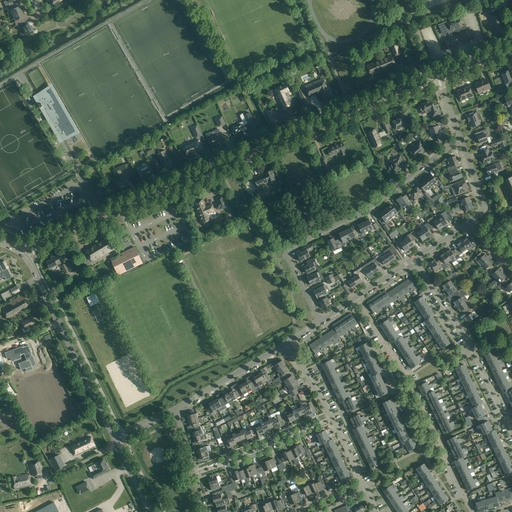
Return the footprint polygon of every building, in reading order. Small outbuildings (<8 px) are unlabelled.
[(8,0),(3,2),(6,8),(7,8),(13,5),(12,2),(15,0),(8,0)] [(10,11),(13,16),(22,12),(19,7),(21,6),(19,2),(13,5),(7,8),(9,12),(10,11)] [(490,14),(493,23),(494,23),(496,32),(503,30),(502,27),(503,27),(501,22),(502,22),(499,11),(490,14)] [(22,12),(13,16),(15,22),(14,22),(16,26),(16,25),(24,22),(28,20),(26,16),(24,17),(22,12)] [(449,37),(444,39),(448,49),(469,40),(469,39),(473,37),(469,28),(467,29),(465,25),(463,26),(459,17),(446,22),(450,32),(447,33),(449,37)] [(25,26),(24,22),(16,25),(18,29),(22,28),(23,31),(20,33),(21,36),(33,31),(31,26),(30,27),(28,24),(25,26)] [(401,55),(397,43),(389,46),(394,58),(401,55)] [(396,66),(392,56),(366,66),(370,76),(396,66)] [(511,77),(511,78),(509,70),(501,74),(506,88),(511,85),(511,77)] [(324,79),(305,86),(309,97),(320,92),(323,100),(331,97),(324,79)] [(490,89),(487,79),(482,81),(482,82),(479,83),(475,84),(479,94),(490,89)] [(289,91),(286,84),(273,91),(282,110),(294,104),(293,104),(287,92),(289,91)] [(473,95),(469,87),(466,88),(466,89),(461,90),(457,92),(461,101),(468,98),(468,97),(473,95)] [(304,98),(300,89),(295,92),(299,101),(304,98)] [(66,136),(70,134),(74,131),(50,91),(46,93),(43,95),(40,97),(39,97),(38,98),(41,104),(38,105),(40,109),(41,108),(46,117),(48,116),(61,139),(63,138),(66,136)] [(430,102),(427,103),(420,106),(422,112),(424,113),(428,111),(431,118),(440,115),(436,105),(434,106),(433,104),(430,104),(430,102)] [(280,121),(273,108),(266,112),(273,125),(280,121)] [(470,113),(466,115),(467,118),(468,122),(470,121),(470,123),(472,127),(477,126),(482,124),(481,120),(479,114),(476,115),(475,112),(470,113)] [(248,125),(254,122),(253,122),(249,113),(250,113),(244,115),(246,120),(243,121),(243,122),(239,123),(241,126),(232,130),(235,137),(240,135),(241,134),(242,136),(249,133),(246,127),(245,125),(248,124),(248,125)] [(409,124),(405,113),(400,116),(401,118),(392,122),(396,130),(409,124)] [(215,119),(219,127),(225,124),(222,116),(215,119)] [(439,132),(437,126),(430,129),(433,136),(436,135),(438,141),(434,142),(436,148),(442,143),(442,141),(444,141),(443,139),(447,138),(444,129),(439,132)] [(217,134),(208,138),(209,141),(211,147),(216,145),(216,146),(220,145),(220,144),(224,142),(221,133),(220,133),(219,129),(215,131),(217,134)] [(376,129),(367,133),(369,137),(374,149),(383,145),(379,137),(386,135),(386,134),(385,131),(378,134),(376,129)] [(489,137),(486,129),(474,134),(476,138),(477,137),(478,139),(480,144),(488,141),(487,138),(489,137)] [(491,143),(493,148),(500,145),(502,153),(508,151),(504,138),(498,140),(491,143)] [(188,145),(183,147),(187,155),(196,152),(196,151),(197,151),(198,152),(202,150),(198,141),(188,145)] [(426,150),(420,141),(414,146),(416,148),(413,150),(412,147),(408,150),(414,157),(422,151),(423,153),(426,150)] [(332,155),(339,152),(341,157),(346,155),(344,150),(345,150),(345,147),(343,143),(330,148),(330,150),(328,151),(330,156),(332,155)] [(155,153),(153,148),(147,151),(145,152),(147,157),(155,153)] [(489,152),(488,148),(481,150),(482,154),(483,153),(484,155),(481,156),(484,163),(494,159),(491,152),(489,152)] [(157,154),(161,163),(169,159),(165,150),(157,154)] [(388,165),(391,171),(393,170),(394,172),(404,168),(401,162),(402,162),(403,163),(405,161),(403,156),(389,162),(390,164),(388,165)] [(453,170),(456,169),(457,168),(456,165),(458,164),(455,156),(447,159),(450,167),(447,168),(448,172),(453,170)] [(169,159),(161,163),(165,170),(173,167),(169,159)] [(151,173),(146,162),(141,164),(143,169),(138,172),(142,180),(148,177),(146,174),(148,173),(148,174),(151,173)] [(501,170),(498,163),(489,166),(490,167),(486,168),(488,173),(489,173),(490,175),(491,174),(492,178),(498,176),(497,172),(501,170)] [(127,170),(125,165),(113,170),(117,179),(118,178),(119,182),(115,184),(116,188),(119,187),(120,189),(129,185),(127,179),(123,180),(122,176),(123,176),(121,173),(127,170)] [(456,169),(453,170),(448,172),(444,173),(444,174),(446,174),(447,175),(450,175),(452,181),(462,178),(461,174),(460,174),(459,172),(457,172),(456,169)] [(276,179),(272,171),(254,178),(257,187),(276,179)] [(426,179),(425,179),(431,188),(431,187),(434,184),(436,186),(438,187),(439,186),(442,190),(445,187),(440,181),(439,179),(436,181),(434,179),(431,175),(428,177),(428,176),(425,178),(426,179)] [(428,190),(431,188),(425,179),(419,184),(425,191),(427,189),(428,190)] [(467,187),(465,180),(467,180),(466,179),(451,185),(452,187),(453,187),(456,195),(467,190),(466,188),(467,187)] [(416,186),(413,187),(411,190),(412,191),(408,194),(412,198),(413,198),(415,198),(415,199),(419,196),(420,197),(423,195),(423,194),(415,184),(416,186)] [(254,193),(258,203),(268,198),(265,189),(263,190),(263,189),(254,193)] [(423,194),(423,195),(431,205),(434,203),(426,192),(423,194)] [(406,195),(402,198),(401,196),(396,200),(402,209),(406,206),(410,211),(415,207),(406,195)] [(218,202),(215,204),(218,209),(220,208),(221,209),(226,207),(222,196),(216,198),(218,202)] [(471,203),(469,197),(460,200),(462,203),(458,204),(459,207),(471,203)] [(205,207),(203,200),(194,204),(202,224),(211,221),(208,214),(215,211),(212,204),(205,207)] [(473,209),(471,203),(459,207),(460,210),(464,209),(465,212),(473,209)] [(385,209),(391,217),(394,215),(395,216),(398,214),(391,204),(385,209)] [(382,211),(381,210),(378,212),(379,213),(385,221),(381,224),(383,226),(386,224),(387,225),(390,223),(388,221),(389,220),(388,219),(391,217),(388,213),(385,209),(382,211)] [(445,219),(448,216),(447,215),(446,212),(445,212),(439,215),(441,217),(438,219),(443,227),(448,224),(445,219)] [(427,220),(428,223),(432,228),(436,225),(439,230),(443,227),(438,219),(435,215),(427,220)] [(363,223),(368,232),(370,231),(371,233),(376,230),(376,231),(379,228),(376,223),(373,225),(372,226),(369,220),(363,223)] [(360,231),(357,233),(359,238),(360,238),(366,235),(365,233),(368,232),(363,223),(358,225),(360,231)] [(421,230),(427,238),(431,235),(428,230),(432,228),(428,223),(423,226),(422,225),(420,227),(421,230)] [(355,240),(359,238),(357,233),(355,229),(356,231),(353,232),(351,227),(345,231),(349,240),(354,237),(355,240)] [(414,231),(411,233),(415,238),(415,239),(419,236),(422,241),(427,238),(421,230),(420,227),(417,229),(417,230),(414,232),(414,231)] [(338,239),(342,247),(346,245),(344,242),(349,240),(345,231),(339,234),(341,238),(338,239),(338,238),(337,238),(338,239)] [(404,240),(410,248),(414,245),(411,240),(415,238),(411,233),(405,237),(407,238),(404,240)] [(342,247),(338,239),(335,241),(333,238),(327,242),(333,252),(342,247)] [(400,240),(399,241),(397,242),(396,240),(393,242),(395,244),(398,249),(402,246),(405,251),(410,248),(404,240),(403,238),(400,240)] [(460,240),(467,250),(472,246),(474,247),(476,246),(474,241),(472,239),(471,239),(469,238),(467,239),(467,238),(464,240),(462,238),(460,240)] [(113,249),(107,239),(86,251),(93,262),(93,261),(113,249)] [(457,248),(455,250),(460,257),(462,255),(461,253),(467,250),(460,240),(459,241),(460,243),(457,245),(459,248),(458,249),(457,248)] [(313,249),(310,244),(302,249),(303,251),(297,254),(301,262),(310,257),(307,252),(313,249)] [(385,255),(390,262),(395,258),(394,257),(397,255),(396,252),(392,246),(388,248),(383,252),(385,255)] [(123,256),(112,262),(118,275),(143,263),(141,260),(141,259),(138,254),(137,252),(137,251),(135,247),(121,254),(123,256)] [(460,257),(455,250),(453,251),(453,252),(452,253),(450,249),(447,251),(446,250),(444,251),(450,261),(452,263),(460,258),(460,257)] [(438,261),(439,261),(445,270),(448,268),(446,264),(450,261),(444,251),(442,252),(443,254),(440,256),(442,259),(441,260),(441,259),(438,261)] [(476,262),(480,267),(482,265),(491,256),(489,255),(487,256),(485,254),(482,256),(481,255),(482,255),(480,253),(476,257),(474,259),(476,262)] [(51,260),(47,262),(50,269),(51,269),(51,270),(52,270),(53,271),(54,271),(55,270),(56,270),(56,269),(57,269),(57,268),(57,267),(57,266),(57,265),(61,263),(57,255),(50,258),(51,260)] [(384,265),(386,264),(387,265),(390,263),(390,262),(385,255),(380,259),(378,255),(377,256),(375,257),(375,258),(380,264),(381,266),(384,265)] [(492,258),(491,256),(482,265),(487,270),(485,271),(488,273),(494,267),(492,265),(491,266),(490,265),(493,262),(491,260),(492,258)] [(317,264),(314,258),(306,262),(308,262),(309,264),(304,267),(307,274),(316,269),(314,266),(317,264)] [(380,264),(375,258),(372,260),(367,264),(374,274),(379,270),(377,266),(380,264)] [(445,270),(439,261),(436,263),(434,260),(431,262),(430,260),(425,263),(429,269),(433,267),(435,271),(439,268),(440,270),(443,268),(445,270)] [(0,278),(4,277),(6,280),(12,277),(10,275),(11,275),(5,262),(0,264),(0,278)] [(73,270),(69,262),(61,265),(65,274),(73,270)] [(362,267),(359,269),(364,278),(367,276),(368,277),(374,274),(367,264),(362,267)] [(496,279),(505,271),(503,269),(501,271),(499,268),(497,270),(497,269),(496,269),(494,267),(488,273),(486,274),(489,276),(490,275),(490,276),(491,274),(496,279)] [(364,278),(359,269),(356,271),(353,273),(356,276),(353,278),(357,285),(362,281),(361,279),(364,278)] [(496,279),(492,283),(494,286),(496,284),(495,283),(498,281),(501,284),(499,285),(502,288),(508,282),(506,280),(505,280),(504,279),(507,277),(504,274),(506,272),(505,271),(496,279)] [(320,281),(316,273),(307,277),(311,285),(320,281)] [(334,278),(327,281),(328,284),(340,278),(338,275),(334,278)] [(449,277),(447,278),(443,281),(444,283),(445,283),(445,284),(442,286),(444,289),(442,290),(444,292),(454,285),(450,280),(453,278),(452,275),(450,276),(449,277)] [(406,281),(413,292),(414,294),(416,293),(413,288),(415,287),(415,288),(418,286),(412,277),(412,278),(410,279),(409,279),(406,281)] [(357,285),(353,278),(347,282),(345,278),(342,280),(347,288),(351,294),(348,289),(351,288),(352,288),(357,285)] [(403,284),(400,286),(405,294),(409,292),(411,294),(413,292),(406,281),(402,284),(403,284)] [(508,282),(502,288),(504,290),(505,288),(509,293),(511,289),(511,281),(511,282),(509,284),(507,282),(508,282)] [(454,285),(444,292),(445,294),(447,293),(449,296),(452,294),(453,295),(452,295),(454,297),(461,293),(459,290),(457,291),(454,285)] [(3,299),(19,291),(16,286),(1,294),(3,299)] [(327,294),(323,286),(314,291),(318,299),(327,294)] [(393,289),(401,301),(402,299),(401,297),(405,294),(400,286),(397,288),(397,287),(393,289)] [(398,302),(401,301),(393,289),(390,292),(390,293),(387,294),(392,301),(393,303),(397,300),(398,302)] [(391,310),(393,309),(389,303),(392,301),(387,294),(385,290),(381,293),(380,294),(388,306),(391,310)] [(461,293),(454,297),(455,300),(456,299),(457,300),(453,303),(455,305),(453,307),(455,309),(467,301),(464,296),(467,294),(464,290),(461,293)] [(388,306),(380,294),(377,296),(378,297),(377,298),(383,307),(385,306),(386,307),(388,306)] [(5,319),(7,318),(7,319),(11,316),(10,315),(13,314),(14,315),(24,309),(28,307),(22,296),(22,295),(20,296),(17,298),(10,302),(11,304),(10,305),(1,311),(5,319)] [(332,300),(330,296),(319,301),(323,309),(331,305),(329,301),(332,300)] [(371,300),(379,312),(381,311),(380,309),(383,307),(377,298),(376,299),(375,297),(371,300)] [(425,301),(422,297),(414,302),(416,305),(413,307),(414,309),(425,301)] [(379,312),(371,300),(367,303),(374,313),(376,311),(378,313),(379,312)] [(414,309),(415,311),(418,309),(420,311),(428,306),(425,301),(414,309)] [(463,312),(465,314),(472,309),(471,308),(470,307),(468,308),(465,302),(455,309),(456,311),(458,309),(460,312),(463,310),(464,311),(463,312)] [(419,316),(420,318),(431,310),(428,306),(420,311),(422,314),(419,316)] [(473,312),(472,309),(465,314),(467,316),(464,318),(466,321),(464,322),(467,327),(473,323),(471,320),(475,318),(472,313),(473,312)] [(424,317),(426,320),(432,317),(434,315),(431,310),(420,318),(421,319),(424,317)] [(346,317),(354,328),(356,331),(358,330),(355,326),(358,324),(351,313),(346,317)] [(31,327),(40,323),(37,315),(20,323),(23,328),(21,328),(24,334),(32,329),(31,327)] [(354,328),(346,317),(342,320),(343,321),(345,325),(349,330),(351,328),(354,332),(356,331),(354,328)] [(426,320),(424,322),(426,325),(423,327),(424,328),(435,321),(432,317),(426,320)] [(383,330),(394,322),(391,318),(380,325),(383,330)] [(343,321),(342,320),(337,323),(345,335),(347,333),(346,332),(349,330),(345,325),(343,321)] [(424,328),(425,330),(428,328),(430,331),(438,325),(435,321),(424,328)] [(386,334),(394,329),(392,326),(395,324),(394,322),(383,330),(386,334)] [(332,326),(335,329),(340,336),(342,334),(343,336),(345,335),(337,323),(332,326)] [(430,337),(441,330),(438,325),(430,331),(432,334),(429,336),(430,337)] [(328,333),(336,344),(338,343),(336,340),(341,337),(340,336),(335,329),(332,331),(332,330),(328,333)] [(394,329),(386,334),(389,339),(400,331),(399,330),(396,332),(394,329)] [(430,337),(431,339),(434,337),(436,340),(444,334),(441,330),(430,337)] [(400,331),(389,339),(392,343),(394,342),(400,338),(398,335),(401,333),(400,331)] [(328,333),(325,335),(325,336),(322,338),(328,346),(332,343),(335,348),(337,347),(335,344),(336,344),(328,333)] [(436,340),(438,343),(435,345),(436,346),(447,339),(444,334),(436,340)] [(397,346),(408,339),(407,337),(404,339),(402,336),(400,338),(394,342),(397,346)] [(328,346),(322,338),(320,339),(319,339),(316,341),(323,352),(325,351),(324,349),(328,346)] [(400,351),(408,346),(406,343),(409,341),(408,339),(397,346),(400,351)] [(447,339),(436,346),(437,348),(440,346),(442,349),(450,344),(447,339)] [(323,352),(316,341),(312,343),(313,344),(310,346),(310,345),(309,345),(315,354),(320,351),(321,354),(323,352)] [(358,353),(370,348),(367,343),(359,347),(360,350),(357,352),(358,353)] [(28,345),(12,351),(14,356),(19,354),(20,355),(24,354),(26,361),(18,364),(20,370),(25,368),(26,372),(32,369),(31,367),(36,365),(32,356),(31,354),(28,345)] [(408,346),(400,351),(403,355),(414,348),(413,346),(410,348),(408,346)] [(363,357),(372,352),(370,348),(358,353),(359,355),(362,354),(363,357)] [(414,348),(403,355),(406,360),(414,354),(412,352),(415,349),(414,348)] [(484,355),(487,360),(499,354),(498,352),(494,354),(493,351),(484,355)] [(362,363),(374,357),(372,352),(363,357),(365,360),(362,361),(362,363)] [(406,360),(409,364),(423,355),(421,353),(416,357),(414,354),(406,360)] [(499,354),(487,360),(489,365),(498,361),(496,358),(500,356),(499,354)] [(423,355),(409,364),(412,369),(420,363),(418,360),(424,357),(423,355)] [(367,363),(368,366),(377,362),(374,357),(362,363),(363,365),(367,363)] [(277,371),(285,366),(282,361),(278,363),(277,360),(271,364),(264,368),(266,372),(273,367),(274,369),(276,368),(277,371)] [(324,369),(336,364),(335,362),(332,364),(330,360),(322,364),(324,369)] [(498,361),(489,365),(491,370),(503,364),(502,362),(499,364),(498,361)] [(377,362),(368,366),(370,369),(366,371),(367,373),(379,367),(377,362)] [(324,369),(326,374),(335,370),(333,367),(337,366),(336,364),(324,369)] [(453,373),(454,375),(466,369),(464,364),(455,368),(457,372),(453,373)] [(504,366),(503,364),(491,370),(494,375),(502,370),(501,367),(504,366)] [(272,381),(274,384),(287,376),(285,373),(289,371),(285,366),(277,371),(279,373),(277,374),(279,377),(272,381)] [(379,367),(367,373),(368,375),(371,373),(373,376),(379,373),(381,372),(379,367)] [(466,369),(454,375),(455,377),(458,375),(460,378),(468,374),(466,369)] [(335,370),(326,374),(329,379),(340,374),(340,372),(336,373),(335,370)] [(496,379),(508,374),(507,372),(504,374),(502,370),(494,375),(496,379)] [(262,373),(258,375),(263,383),(267,381),(268,384),(272,382),(267,373),(265,375),(264,376),(262,373)] [(379,373),(373,376),(370,377),(372,380),(369,382),(369,384),(381,378),(379,373)] [(340,374),(329,379),(331,384),(339,380),(338,377),(341,375),(340,374)] [(458,383),(459,385),(471,379),(468,374),(460,378),(461,382),(458,383)] [(508,374),(496,379),(498,384),(507,380),(505,377),(509,376),(508,374)] [(263,383),(258,375),(253,378),(255,381),(254,381),(252,382),(257,391),(260,389),(258,386),(263,383)] [(286,383),(287,386),(296,380),(295,377),(294,377),(293,378),(292,376),(288,378),(287,376),(274,384),(276,387),(284,381),(286,383)] [(373,384),(375,387),(384,383),(381,378),(369,384),(370,385),(373,384)] [(463,385),(464,388),(473,384),(471,379),(459,385),(454,387),(455,389),(463,385)] [(296,380),(287,386),(284,388),(286,391),(288,390),(289,392),(291,395),(296,391),(300,389),(297,384),(298,384),(298,383),(296,380)] [(339,380),(331,384),(333,389),(345,383),(344,382),(341,383),(339,380)] [(501,389),(511,383),(511,382),(508,383),(507,380),(498,384),(501,389)] [(243,384),(248,392),(252,389),(254,392),(257,391),(252,382),(250,383),(250,384),(249,384),(247,381),(243,384)] [(428,385),(427,382),(418,386),(420,391),(432,385),(431,384),(428,385)] [(333,389),(336,394),(344,390),(343,387),(346,385),(345,383),(333,389)] [(384,383),(375,387),(376,390),(373,392),(374,394),(386,388),(384,383)] [(511,383),(501,389),(503,394),(505,393),(511,390),(510,387),(511,385),(511,383)] [(249,394),(248,392),(243,384),(239,387),(240,390),(239,390),(237,391),(240,396),(242,399),(245,397),(244,397),(249,394)] [(473,384),(464,388),(466,391),(463,393),(464,395),(475,389),(473,384)] [(434,391),(431,392),(430,389),(433,387),(432,386),(432,385),(420,391),(423,396),(434,391)] [(374,394),(375,395),(378,394),(380,397),(388,393),(386,388),(374,394)] [(464,395),(464,396),(468,395),(469,398),(478,394),(475,389),(464,395)] [(228,393),(229,395),(233,401),(240,396),(237,391),(235,392),(235,393),(234,393),(232,390),(228,393)] [(346,393),(344,390),(336,394),(338,399),(350,393),(349,391),(346,393)] [(423,396),(425,395),(427,400),(439,394),(438,392),(435,394),(434,391),(423,396)] [(354,393),(353,392),(350,393),(338,399),(340,404),(343,403),(349,399),(347,397),(354,393)] [(229,395),(228,393),(224,395),(225,398),(225,399),(224,398),(222,399),(225,405),(229,403),(230,406),(234,403),(233,401),(229,395)] [(427,400),(430,405),(438,401),(437,398),(440,396),(439,394),(427,400)] [(467,403),(468,404),(480,399),(478,394),(469,398),(471,401),(467,403)] [(356,400),(353,402),(351,398),(349,399),(343,403),(345,407),(345,408),(357,402),(361,400),(360,398),(356,400)] [(213,401),(218,409),(225,405),(222,399),(220,401),(219,402),(218,399),(213,401)] [(381,408),(382,410),(394,404),(391,399),(384,402),(383,403),(384,406),(381,408)] [(480,399),(468,404),(469,406),(472,405),(474,407),(480,405),(482,404),(480,399)] [(210,414),(218,409),(213,401),(209,404),(211,407),(210,408),(209,407),(207,408),(210,414)] [(430,405),(432,410),(444,404),(443,402),(440,404),(438,401),(430,405)] [(303,405),(303,407),(307,415),(313,413),(311,409),(314,408),(311,402),(306,404),(305,402),(302,403),(303,405)] [(358,403),(357,402),(345,408),(347,412),(356,408),(354,405),(358,403)] [(394,404),(382,410),(383,412),(386,410),(387,413),(396,409),(394,404)] [(432,410),(434,415),(443,410),(441,407),(445,406),(444,404),(432,410)] [(300,408),(297,409),(300,416),(306,414),(307,415),(303,407),(303,405),(300,406),(300,408)] [(480,405),(474,407),(471,409),(473,412),(470,414),(471,415),(482,410),(480,405)] [(291,410),(296,420),(295,418),(300,416),(297,409),(295,410),(294,409),(291,410)] [(386,418),(386,419),(398,414),(396,409),(387,413),(389,416),(386,418)] [(290,422),(296,420),(291,410),(292,411),(289,413),(290,414),(287,415),(286,412),(283,413),(286,420),(288,419),(290,422)] [(434,415),(437,419),(449,414),(448,412),(444,414),(443,410),(434,415)] [(482,410),(471,415),(471,417),(475,416),(476,419),(485,415),(482,410)] [(188,416),(189,421),(198,418),(197,413),(194,414),(193,411),(189,412),(190,414),(191,414),(191,415),(188,416)] [(275,428),(281,426),(280,422),(282,421),(280,416),(279,415),(277,416),(275,413),(270,415),(271,418),(275,428)] [(353,423),(364,418),(364,416),(360,418),(359,414),(358,415),(350,419),(353,423)] [(390,420),(392,423),(401,418),(398,414),(386,419),(387,421),(390,420)] [(448,420),(446,417),(449,415),(449,414),(437,419),(439,424),(448,420)] [(194,428),(200,426),(198,418),(189,421),(190,426),(194,425),(194,426),(193,426),(194,428)] [(269,421),(266,422),(269,429),(274,427),(275,428),(271,418),(268,419),(269,421)] [(353,423),(355,428),(361,426),(363,425),(362,421),(365,420),(364,418),(353,423)] [(401,418),(392,423),(393,426),(390,427),(391,429),(403,423),(401,419),(401,418)] [(262,419),(259,420),(264,433),(264,431),(269,429),(266,422),(265,419),(262,420),(262,419)] [(259,420),(260,423),(254,425),(252,426),(254,433),(257,432),(258,435),(264,433),(259,420)] [(453,423),(452,422),(449,423),(448,420),(439,424),(441,429),(453,423)] [(478,432),(490,426),(488,421),(479,425),(481,428),(477,430),(478,432)] [(403,423),(391,429),(392,431),(395,429),(396,432),(405,428),(403,424),(403,423)] [(441,429),(444,434),(452,430),(451,427),(454,425),(453,423),(441,429)] [(194,437),(203,435),(200,426),(194,428),(195,431),(195,430),(196,431),(192,432),(194,437)] [(254,433),(252,426),(249,427),(250,429),(244,431),(243,430),(248,440),(253,438),(252,434),(254,433)] [(353,429),(355,434),(367,429),(366,427),(363,429),(361,426),(355,428),(353,429)] [(490,426),(478,432),(479,434),(483,432),(484,435),(486,434),(492,431),(490,426)] [(395,437),(395,439),(407,433),(405,428),(396,432),(398,436),(395,437)] [(367,429),(355,434),(357,439),(366,435),(364,432),(367,431),(367,429)] [(248,440),(243,430),(241,431),(241,432),(238,434),(241,440),(247,438),(247,440),(248,440)] [(315,439),(316,441),(328,435),(325,430),(317,434),(318,438),(315,439)] [(485,439),(485,440),(497,435),(495,430),(492,431),(486,434),(488,437),(485,439)] [(236,443),(232,434),(232,433),(231,433),(229,434),(230,437),(227,438),(227,437),(224,438),(224,440),(226,444),(229,443),(231,447),(236,445),(236,443)] [(236,443),(241,440),(238,434),(236,435),(235,433),(232,434),(236,445),(237,445),(236,443)] [(407,433),(395,439),(396,441),(400,439),(401,442),(404,441),(410,438),(408,433),(407,433)] [(206,434),(203,435),(194,437),(195,442),(199,441),(199,442),(198,442),(199,445),(203,444),(202,440),(204,440),(207,439),(206,434)] [(330,440),(328,435),(316,441),(316,443),(320,441),(321,444),(324,443),(330,440)] [(374,437),(375,437),(374,435),(370,437),(367,438),(366,435),(357,439),(360,444),(374,437)] [(497,435),(485,440),(486,442),(490,441),(491,444),(500,440),(497,435)] [(449,445),(461,440),(460,438),(457,440),(455,436),(447,440),(449,445)] [(95,446),(91,437),(77,443),(77,445),(72,447),(72,445),(71,446),(76,455),(78,454),(81,452),(81,453),(95,446)] [(375,439),(374,437),(360,444),(362,449),(370,445),(369,442),(372,440),(375,439)] [(403,448),(415,442),(412,437),(410,438),(404,441),(405,444),(402,446),(403,448)] [(323,450),(335,444),(332,439),(330,440),(324,443),(325,446),(322,448),(323,450)] [(449,445),(451,450),(460,446),(458,443),(462,442),(461,440),(449,445)] [(489,449),(490,450),(502,444),(500,440),(491,444),(493,447),(489,449)] [(415,442),(403,448),(404,449),(407,448),(408,451),(417,447),(415,442)] [(206,447),(206,446),(203,447),(203,444),(199,445),(200,447),(201,448),(197,449),(199,454),(207,451),(210,450),(209,446),(206,447)] [(301,444),(296,446),(300,456),(301,457),(306,455),(301,444)] [(337,449),(335,444),(323,450),(323,452),(327,450),(328,453),(337,449)] [(502,444),(490,450),(491,452),(494,450),(496,453),(504,449),(502,444)] [(364,454),(376,448),(375,447),(372,448),(370,445),(362,449),(364,454)] [(300,456),(296,446),(295,446),(296,448),(291,450),(297,462),(299,461),(297,457),(300,456)] [(451,450),(454,455),(466,449),(465,448),(461,449),(460,446),(451,450)] [(376,448),(364,454),(367,459),(375,455),(374,452),(377,450),(376,448)] [(326,458),(327,460),(339,454),(337,449),(328,453),(330,456),(326,458)] [(466,449),(454,455),(456,460),(462,457),(465,456),(463,453),(466,451),(466,450),(466,449)] [(504,449),(496,453),(497,457),(494,458),(495,460),(506,454),(504,449)] [(297,462),(291,450),(286,453),(285,451),(289,460),(289,461),(293,459),(295,463),(297,462)] [(207,451),(199,454),(200,459),(203,458),(204,459),(203,459),(204,462),(210,460),(207,451)] [(289,460),(285,451),(280,454),(284,462),(289,459),(289,460)] [(333,463),(342,459),(339,454),(327,460),(328,461),(331,460),(333,463)] [(506,454),(495,460),(495,462),(499,460),(500,463),(509,459),(506,454)] [(377,458),(375,455),(367,459),(369,464),(381,458),(380,456),(377,458)] [(65,467),(59,456),(50,460),(56,472),(65,467)] [(462,457),(456,460),(454,461),(456,466),(468,460),(467,459),(464,460),(462,457)] [(273,458),(267,461),(271,469),(276,467),(273,458)] [(381,458),(369,464),(371,469),(380,465),(378,461),(382,460),(381,458)] [(94,472),(90,474),(93,479),(106,473),(105,471),(109,469),(104,459),(96,463),(91,466),(94,472)] [(342,459),(333,463),(334,466),(331,467),(332,469),(344,464),(342,459)] [(511,464),(509,459),(500,463),(502,466),(498,468),(499,470),(511,464)] [(456,466),(458,471),(467,467),(465,464),(469,462),(468,460),(456,466)] [(265,471),(271,469),(267,461),(262,463),(265,471)] [(44,477),(39,462),(29,465),(33,476),(36,475),(38,479),(44,477)] [(264,480),(263,478),(261,471),(260,468),(256,469),(254,464),(248,466),(252,476),(253,479),(260,477),(261,481),(264,480)] [(336,469),(338,473),(346,469),(344,464),(332,469),(333,471),(336,469)] [(416,476),(427,468),(424,464),(416,469),(418,472),(415,474),(416,476)] [(511,465),(511,464),(499,470),(500,472),(503,470),(505,473),(511,469),(511,465)] [(249,468),(243,470),(248,483),(249,486),(251,485),(249,477),(252,476),(248,466),(249,468)] [(467,467),(458,471),(461,476),(473,470),(472,468),(468,470),(467,467)] [(422,478),(430,473),(427,468),(416,476),(417,477),(420,475),(422,478)] [(337,479),(348,473),(346,469),(338,473),(339,476),(336,477),(337,479)] [(241,480),(237,470),(232,472),(234,477),(230,478),(234,490),(237,489),(235,481),(240,479),(241,480)] [(238,470),(237,470),(241,480),(244,479),(246,483),(248,483),(243,470),(238,472),(238,470)] [(473,470),(461,476),(463,481),(472,477),(475,475),(473,470)] [(29,476),(29,473),(16,476),(11,477),(14,489),(14,490),(32,486),(30,481),(29,476)] [(208,479),(210,485),(218,482),(221,481),(219,476),(218,476),(217,473),(210,476),(211,478),(208,479)] [(351,478),(348,473),(337,479),(339,484),(351,478)] [(433,477),(430,473),(422,478),(424,481),(421,483),(422,485),(433,477)] [(314,484),(318,491),(318,492),(324,490),(321,484),(324,482),(321,476),(318,477),(319,479),(317,479),(318,482),(315,484),(314,484)] [(428,487),(436,482),(433,477),(422,485),(423,486),(426,484),(428,487)] [(463,481),(465,486),(477,480),(476,478),(473,480),(472,477),(463,481)] [(116,479),(95,488),(99,497),(120,489),(116,479)] [(468,491),(480,485),(477,480),(465,486),(468,491)] [(302,493),(305,491),(307,496),(312,493),(308,485),(303,487),(301,483),(301,484),(299,481),(297,482),(298,485),(300,489),(302,493)] [(87,482),(76,487),(79,495),(90,489),(87,482)] [(218,482),(210,485),(212,491),(220,488),(218,482)] [(318,491),(314,484),(314,482),(308,485),(312,493),(318,491)] [(439,486),(436,482),(428,487),(430,490),(427,492),(428,494),(439,486)] [(386,495),(397,488),(396,486),(395,487),(393,484),(383,491),(386,495)] [(293,494),(296,501),(297,502),(302,500),(300,495),(303,493),(302,493),(300,489),(298,485),(296,486),(297,488),(291,490),(293,494)] [(442,491),(439,486),(428,494),(429,495),(432,493),(434,496),(442,491)] [(212,497),(214,502),(229,498),(228,498),(222,500),(221,495),(224,493),(226,492),(230,491),(229,488),(222,490),(220,491),(213,494),(213,496),(212,497)] [(386,495),(389,500),(397,495),(395,492),(398,490),(397,488),(386,495)] [(495,493),(496,497),(498,502),(501,502),(505,501),(501,488),(499,489),(500,492),(495,493)] [(509,499),(511,498),(511,497),(509,489),(505,490),(504,488),(501,488),(505,501),(509,500),(509,499)] [(283,494),(287,502),(289,500),(292,505),(297,502),(296,501),(293,494),(289,496),(288,492),(286,492),(286,490),(282,492),(283,494)] [(445,495),(442,491),(434,496),(436,499),(433,501),(434,503),(445,495)] [(283,494),(280,495),(282,499),(276,501),(279,508),(279,510),(285,508),(284,503),(287,502),(283,494)] [(499,506),(498,502),(496,497),(493,498),(492,494),(490,495),(494,507),(499,506)] [(397,495),(389,500),(392,504),(403,497),(402,496),(399,497),(397,495)] [(448,500),(445,495),(434,503),(427,507),(427,508),(428,509),(435,504),(438,502),(440,505),(448,500)] [(481,497),(479,498),(483,511),(489,509),(486,500),(485,496),(481,497)] [(403,497),(392,504),(395,509),(403,504),(401,501),(404,499),(403,497)] [(215,502),(217,508),(226,505),(230,504),(229,498),(214,502),(214,503),(215,502)] [(478,511),(483,511),(479,498),(478,498),(479,502),(475,503),(477,511),(478,511)] [(271,502),(274,510),(279,508),(276,501),(276,500),(271,502)] [(59,511),(54,502),(35,511),(59,511)] [(268,511),(274,510),(271,502),(265,504),(266,505),(268,511)] [(351,510),(356,508),(354,502),(345,506),(348,511),(351,510)] [(115,511),(132,511),(137,510),(134,503),(115,509),(115,511)] [(268,511),(266,505),(260,507),(259,503),(256,504),(258,510),(261,509),(261,511),(268,511)]
